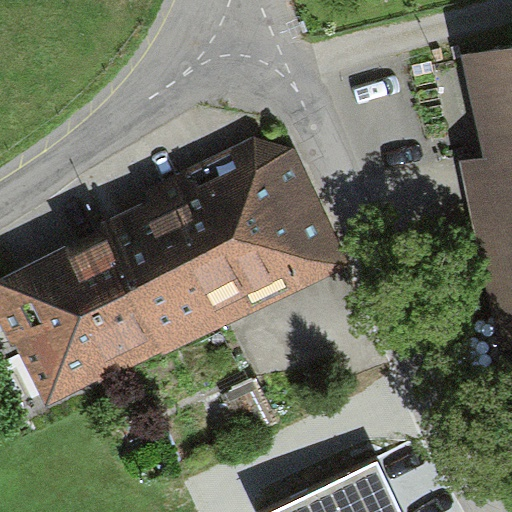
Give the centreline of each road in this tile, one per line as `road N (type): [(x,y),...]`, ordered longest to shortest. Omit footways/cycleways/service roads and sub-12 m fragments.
road 1 (residential): [(239,24),(289,63),(373,277),(492,511)]
road 2 (residential): [(0,203),(95,146),(239,24)]
